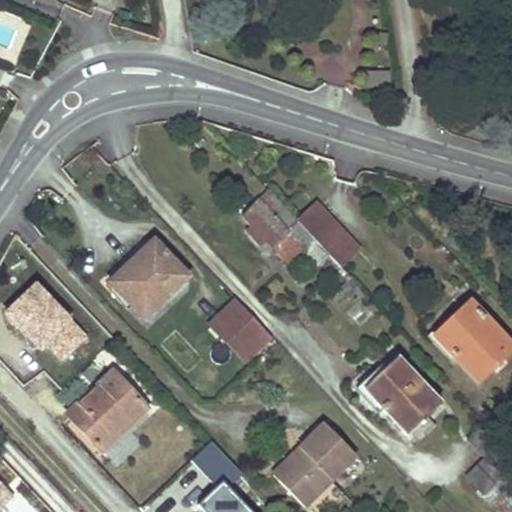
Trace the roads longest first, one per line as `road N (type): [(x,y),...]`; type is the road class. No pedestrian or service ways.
road 1 (tertiary): [(179,79),(413,150)]
road 2 (tertiary): [(0,189),(23,145),(76,91),(118,75),(179,79)]
road 3 (residential): [(413,150),(399,0)]
